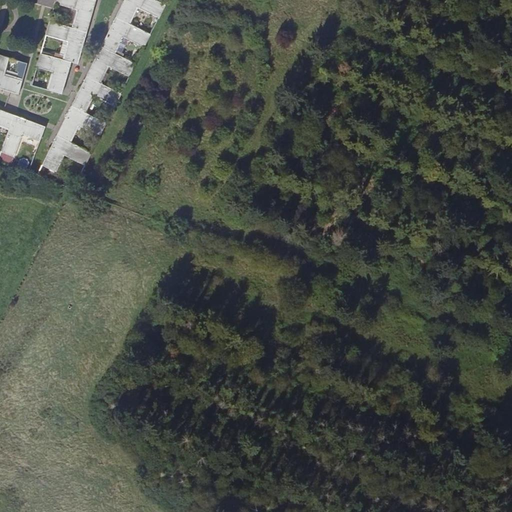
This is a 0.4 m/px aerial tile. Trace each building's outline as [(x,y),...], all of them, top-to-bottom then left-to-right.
[(55,4),(55,0),(48,0),(46,7),(53,9),(55,4)] [(94,0),(55,0),(55,4),(79,10),(74,28),(87,32),(96,1),(94,0)] [(155,0),(124,0),(116,17),(128,24),(137,7),(151,14),(158,1),(155,0)] [(158,1),(151,14),(158,18),(165,5),(158,1)] [(128,24),(116,17),(101,47),(113,53),(122,36),(135,43),(142,30),(128,24)] [(78,64),(87,32),(74,28),(50,22),(45,36),(69,43),(65,60),(71,62),(78,64)] [(142,30),(135,43),(143,47),(150,34),(142,30)] [(113,53),(101,47),(86,76),(99,83),(107,66),(119,72),(126,59),(113,53)] [(62,94),(71,62),(65,60),(40,54),(36,67),(53,73),(48,90),(62,94)] [(0,88),(18,94),(22,81),(5,76),(9,58),(0,55),(0,88)] [(126,59),(119,72),(128,77),(135,64),(126,59)] [(99,83),(86,76),(71,106),(84,113),(92,96),(103,101),(110,88),(99,83)] [(110,88),(103,101),(113,107),(120,93),(110,88)] [(84,113),(71,106),(57,135),(70,142),(78,125),(87,130),(94,118),(84,113)] [(14,116),(0,110),(0,125),(9,129),(14,116)] [(24,134),(40,140),(45,127),(14,116),(9,129),(1,152),(14,157),(24,134)] [(94,118),(87,130),(99,136),(105,123),(94,118)] [(70,142),(57,135),(41,166),(54,172),(63,155),(71,159),(78,146),(70,142)] [(78,146),(71,159),(84,165),(91,152),(78,146)]
